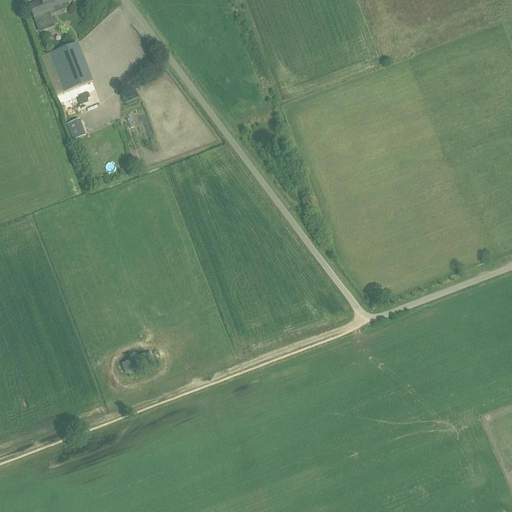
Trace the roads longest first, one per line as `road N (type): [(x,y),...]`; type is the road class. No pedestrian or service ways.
road 1 (unclassified): [(365,315),(125,0)]
road 2 (track): [(365,315),(0,460)]
road 3 (unclassified): [(365,315),(383,317),(511,267)]
